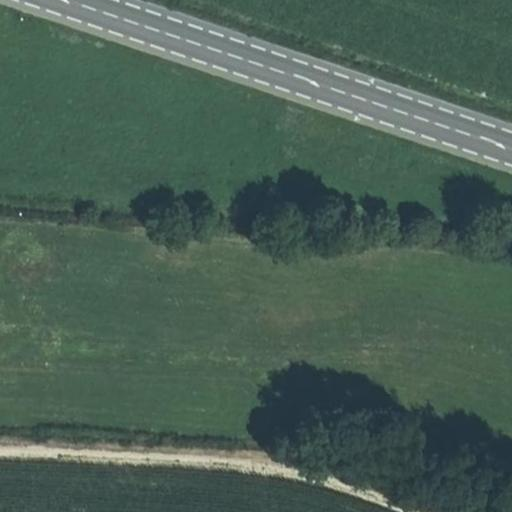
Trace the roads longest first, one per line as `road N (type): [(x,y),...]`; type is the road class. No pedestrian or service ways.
road 1 (secondary): [(39,0),(511,149)]
road 2 (track): [(0,451),(290,469),(428,511)]
